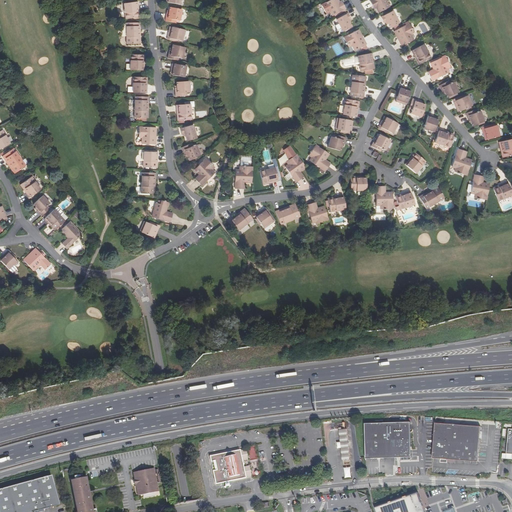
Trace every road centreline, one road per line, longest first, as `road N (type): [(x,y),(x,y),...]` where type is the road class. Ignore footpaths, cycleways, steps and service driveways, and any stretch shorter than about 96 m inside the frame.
road 1 (trunk): [(0,474),(252,420),(511,402)]
road 2 (trunk): [(355,369),(151,397),(0,433)]
road 3 (trunk): [(0,458),(154,419),(311,396)]
road 4 (residential): [(511,493),(433,480),(285,492)]
road 5 (residential): [(150,0),(171,171),(203,210)]
road 6 (residential): [(188,511),(143,294)]
road 7 (trunk): [(311,396),(324,402),(511,394)]
road 8 (trunk): [(311,396),(511,375)]
road 9 (residential): [(203,210),(304,194),(353,156)]
road 10 (trunk): [(511,338),(369,358),(355,369)]
road 11 (trunk): [(511,357),(355,369)]
road 12 (residential): [(486,161),(399,65)]
